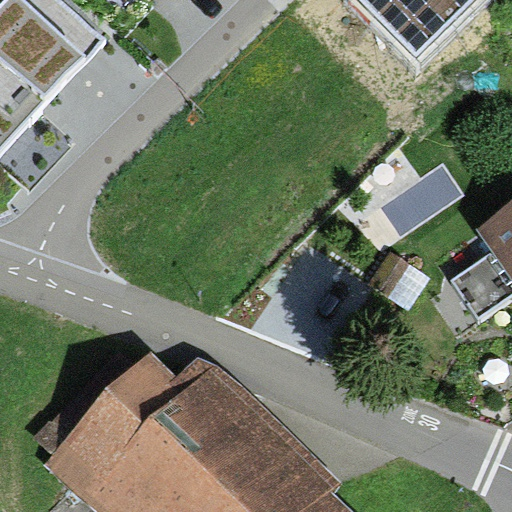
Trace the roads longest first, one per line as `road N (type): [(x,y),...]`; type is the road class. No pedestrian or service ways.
road 1 (residential): [(511,468),(31,281)]
road 2 (residential): [(31,281),(53,220),(269,0)]
